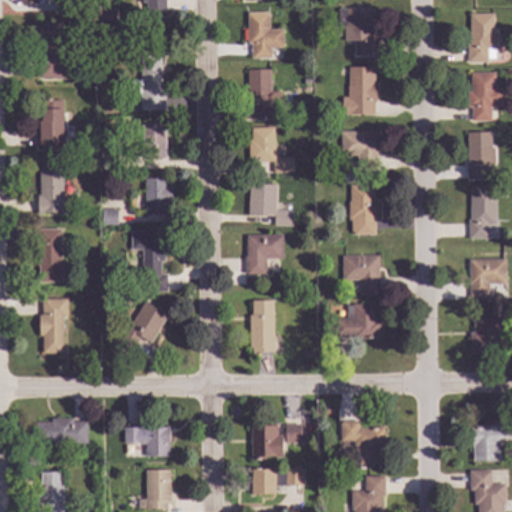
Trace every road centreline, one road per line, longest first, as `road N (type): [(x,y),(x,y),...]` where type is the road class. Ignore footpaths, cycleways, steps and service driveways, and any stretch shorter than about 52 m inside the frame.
road 1 (residential): [(427,511),(419,0)]
road 2 (residential): [(211,511),(204,0)]
road 3 (residential): [(511,385),(0,389)]
